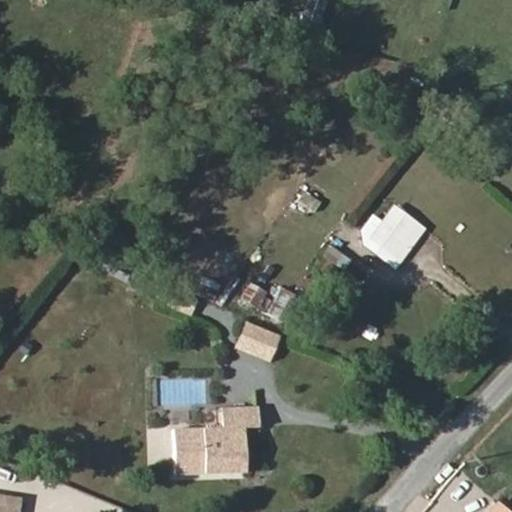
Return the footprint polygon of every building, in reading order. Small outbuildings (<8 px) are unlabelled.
[(310,0),(302,17),(318,24),(328,2),(324,0),(310,0)] [(307,190),(288,214),(303,226),(322,201),(307,190)] [(398,259),(421,229),(392,207),(369,237),(398,259)] [(396,263),(398,259),(369,237),(367,240),(396,263)] [(235,344),(272,360),(280,341),(244,325),(235,344)] [(171,427),(172,471),(242,469),(270,471),(275,429),(291,430),(293,409),(220,404),(220,422),(205,421),(205,426),(171,427)] [(16,511),(19,499),(0,495),(0,511),(16,511)] [(511,511),(502,502),(492,511),(511,511)]
